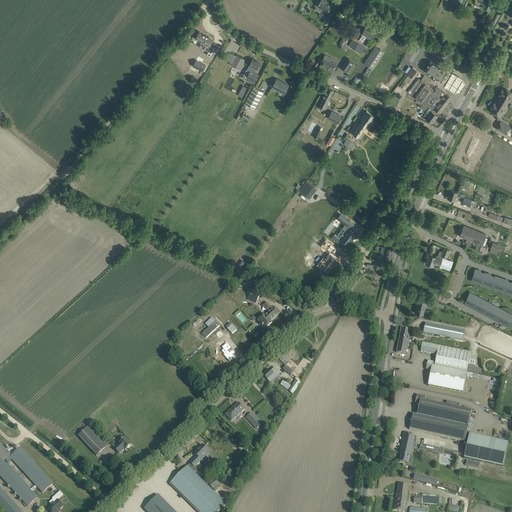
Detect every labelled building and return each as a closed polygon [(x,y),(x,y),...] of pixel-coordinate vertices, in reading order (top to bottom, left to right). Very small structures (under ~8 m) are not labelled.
[(320,0),(317,5),(323,9),(320,13),(319,15),(325,19),(323,22),(327,25),(334,15),(330,12),(328,11),(330,7),(331,6),(331,5),(328,3),(325,1),(322,0),(320,0)] [(482,8),(483,7),(489,10),(493,1),(490,0),(477,0),(478,1),(476,0),(475,0),(474,3),(476,3),(475,5),(482,8)] [(358,39),(361,41),(364,36),(369,39),(373,33),(365,28),(358,39)] [(200,32),(196,39),(209,46),(207,50),(211,52),(210,55),(212,56),(216,47),(210,44),(212,40),(208,38),(209,36),(200,32)] [(345,45),(347,40),(343,38),(338,47),(346,51),(348,47),(345,45)] [(353,39),(349,46),(361,54),(366,48),(353,39)] [(372,52),(364,64),(373,69),(384,52),(380,49),(376,55),(372,52)] [(332,58),(325,54),(320,65),(327,68),(333,71),(336,64),(331,61),(332,58)] [(240,69),(245,60),(236,55),(231,64),(240,69)] [(348,58),(341,69),(348,73),(355,63),(348,58)] [(249,72),(245,79),(254,83),(258,76),(254,74),(256,69),(257,69),(258,67),(260,63),(252,59),(249,65),(247,71),(249,72)] [(196,60),(192,66),(202,72),(206,65),(196,60)] [(430,62),(425,70),(431,74),(432,73),(437,76),(434,80),(444,86),(447,82),(452,73),(448,71),(447,72),(442,70),(442,69),(430,62)] [(407,74),(413,79),(419,72),(413,67),(407,74)] [(447,82),(444,86),(455,93),(460,92),(464,85),(463,80),(452,73),(447,82)] [(276,79),(272,86),(284,92),(288,85),(276,79)] [(421,82),(418,86),(445,107),(451,98),(445,93),(446,93),(438,87),(435,91),(425,83),(424,84),(421,82)] [(431,110),(438,115),(445,107),(418,86),(411,95),(422,103),(427,107),(431,110)] [(263,92),(254,87),(245,104),(254,109),(263,92)] [(328,87),(325,92),(318,105),(319,106),(318,108),(322,110),(323,108),(324,109),(334,91),(328,87)] [(500,97),(498,100),(507,105),(511,95),(511,92),(504,88),(503,89),(498,96),(500,97)] [(495,102),(490,109),(491,109),(490,111),(500,116),(507,105),(498,100),(497,103),(495,102)] [(438,115),(431,110),(428,114),(426,113),(423,117),(432,123),(438,115)] [(332,111),(329,116),(328,118),(338,123),(341,116),(332,111)] [(367,124),(370,120),(371,121),(374,117),(366,111),(360,119),(362,121),(359,124),(358,123),(351,132),(359,138),(363,133),(361,132),(364,128),(366,129),(369,125),(367,124)] [(307,131),(312,133),(316,124),(312,122),(307,131)] [(501,122),(497,128),(496,128),(506,134),(510,127),(501,122)] [(332,145),(336,137),(331,135),(327,143),(332,145)] [(352,149),(356,143),(347,138),(344,145),(352,149)] [(346,149),(322,188),(334,196),(358,156),(346,149)] [(299,191),(308,198),(316,187),(307,181),(299,191)] [(451,190),(448,198),(454,200),(456,196),(460,197),(460,196),(461,194),(457,193),(457,192),(451,190)] [(463,200),(462,203),(466,204),(470,206),(471,206),(470,208),(473,209),(474,207),(474,206),(476,202),(472,200),(464,197),(463,200)] [(504,218),(498,216),(492,214),(489,212),(488,217),(511,224),(511,219),(505,217),(504,218)] [(336,234),(333,238),(342,244),(345,240),(349,243),(352,240),(353,240),(355,237),(354,237),(356,235),(353,233),(355,232),(349,228),(350,227),(349,225),(352,221),(342,214),(339,218),(347,224),(338,235),(336,234)] [(471,241),(475,230),(464,226),(459,236),(467,239),(465,243),(466,244),(469,245),(469,244),(471,241)] [(475,230),(471,241),(482,245),(486,235),(475,230)] [(490,249),(491,249),(490,252),(495,255),(497,251),(499,252),(502,246),(493,243),(490,249)] [(466,244),(464,248),(481,255),(482,252),(473,249),(474,246),(469,244),(469,245),(466,244)] [(380,257),(391,259),(393,249),(382,247),(380,257)] [(434,263),(440,265),(443,257),(447,258),(450,250),(444,247),(442,251),(440,250),(438,256),(436,256),(436,257),(429,255),(426,264),(433,266),(434,263)] [(372,264),(372,265),(367,265),(367,267),(379,269),(380,262),(375,261),(374,265),(372,264)] [(475,269),(472,278),(472,277),(475,278),(473,282),(480,285),(482,281),(485,282),(486,279),(483,278),(484,273),(481,272),(478,271),(479,270),(475,269)] [(485,282),(484,286),(494,289),(498,278),(495,277),(491,275),(489,280),(486,279),(485,282)] [(498,278),(494,289),(495,287),(498,288),(497,290),(501,292),(505,280),(505,279),(498,277),(498,278)] [(505,280),(501,292),(511,295),(511,291),(511,287),(510,287),(511,283),(508,281),(505,280)] [(248,299),(256,303),(260,294),(252,290),(248,299)] [(468,295),(463,304),(473,309),(476,303),(479,305),(481,302),(478,300),(479,297),(473,294),(471,297),(468,295)] [(415,313),(420,314),(423,315),(426,301),(418,299),(415,313)] [(479,305),(476,310),(481,313),(487,302),(482,299),(481,302),(479,305)] [(429,304),(437,306),(444,308),(445,305),(438,303),(438,302),(430,300),(429,304)] [(264,315),(258,321),(262,325),(262,326),(265,330),(272,323),(270,321),(279,313),(276,309),(275,307),(273,309),(272,307),(271,308),(266,302),(262,306),(267,312),(268,313),(265,316),(264,315)] [(487,302),(481,313),(483,314),(484,313),(486,308),(489,310),(495,313),(497,314),(500,308),(489,302),(487,302)] [(497,314),(494,320),(504,326),(510,314),(511,314),(500,308),(497,314)] [(460,340),(462,330),(423,323),(421,332),(460,340)] [(227,342),(230,338),(222,329),(216,335),(224,343),(226,341),(227,342)] [(401,329),(399,340),(404,341),(403,349),(407,350),(410,330),(401,329)] [(404,341),(399,340),(396,353),(406,355),(407,350),(403,349),(404,341)] [(467,372),(470,353),(422,343),(420,351),(436,355),(434,366),(467,372)] [(227,359),(233,366),(238,361),(235,359),(238,357),(234,353),(235,352),(232,349),(231,350),(230,348),(225,352),(227,354),(225,355),(228,358),(227,359)] [(428,386),(462,393),(466,372),(432,366),(433,362),(428,361),(426,370),(431,371),(428,386)] [(286,366),(283,370),(291,376),(294,372),(286,366)] [(269,370),(263,375),(270,383),(277,376),(277,375),(279,373),(274,368),(271,371),(269,370)] [(292,394),(301,381),(296,377),(294,379),(295,380),(292,385),(290,384),(290,385),(283,380),(280,384),(288,390),(288,391),(291,393),(292,394)] [(419,404),(417,415),(412,414),(409,430),(465,442),(466,434),(472,411),(459,408),(460,404),(447,401),(446,405),(425,401),(426,397),(417,395),(415,403),(419,404)] [(238,403),(225,414),(231,421),(244,409),(238,403)] [(275,412),(279,416),(283,412),(278,408),(275,412)] [(246,418),(256,429),(261,424),(251,413),(246,418)] [(89,426),(78,436),(96,456),(107,446),(89,426)] [(262,431),(267,436),(270,433),(265,428),(262,431)] [(400,462),(405,463),(407,463),(408,456),(410,456),(414,436),(404,433),(400,454),(401,454),(400,462)] [(503,468),(508,444),(469,435),(464,459),(503,468)] [(125,450),(131,445),(124,438),(118,443),(119,444),(114,448),(119,454),(124,449),(125,450)] [(0,465),(5,461),(9,457),(11,455),(0,442),(0,465)] [(190,463),(187,466),(194,472),(197,470),(194,467),(209,452),(205,449),(202,445),(198,448),(199,449),(194,454),(198,457),(196,459),(195,458),(190,463)] [(20,447),(11,455),(9,457),(36,485),(31,489),(5,461),(0,465),(0,475),(28,506),(38,497),(33,491),(38,487),(43,493),(53,483),(20,447)] [(187,466),(169,484),(196,511),(218,511),(226,505),(194,472),(187,466)] [(414,474),(413,480),(436,486),(438,480),(414,474)] [(208,485),(215,491),(221,486),(214,479),(208,485)] [(394,510),(399,510),(406,511),(408,485),(398,483),(396,495),(394,510)] [(22,511),(0,487),(0,503),(7,511),(22,511)] [(175,511),(158,495),(144,509),(146,511),(175,511)] [(414,496),(413,503),(438,505),(439,499),(422,497),(414,496)] [(52,505),(48,509),(50,511),(57,511),(63,506),(55,497),(49,503),(52,505)]
